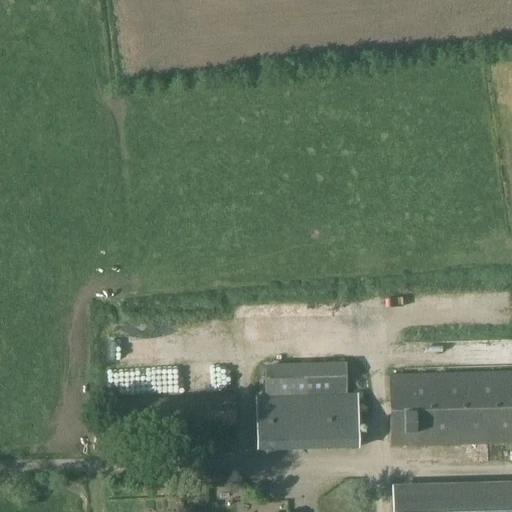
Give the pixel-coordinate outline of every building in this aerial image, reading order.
[(301,319),(317,319),(318,342),(345,341),(344,313),(259,316),(260,332),(302,330),(301,319)] [(474,340),(456,339),(455,359),(473,360),(474,340)] [(265,396),(345,395),(345,367),(265,368),(265,396)] [(511,371),(388,375),(390,447),(511,444),(511,371)] [(258,451),(359,447),(358,394),(345,395),(265,396),(255,396),(258,451)] [(236,426),(235,397),(105,401),(106,430),(236,426)] [(511,511),(511,483),(397,486),(397,511),(511,511)]
